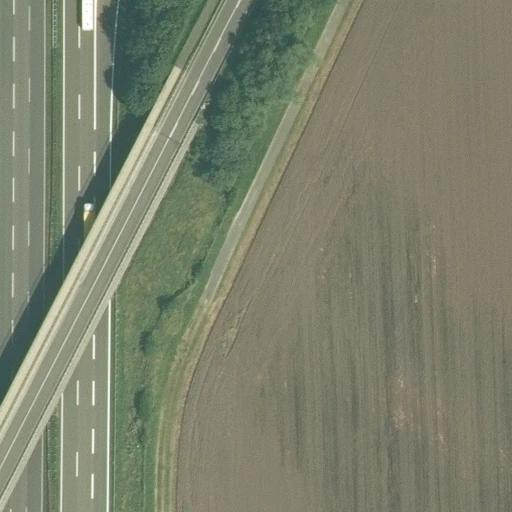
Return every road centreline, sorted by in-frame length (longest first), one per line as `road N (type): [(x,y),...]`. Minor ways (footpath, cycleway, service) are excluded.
road 1 (tertiary): [(0,474),(242,0)]
road 2 (motorway): [(22,0),(17,511)]
road 3 (motorway): [(83,511),(87,0)]
